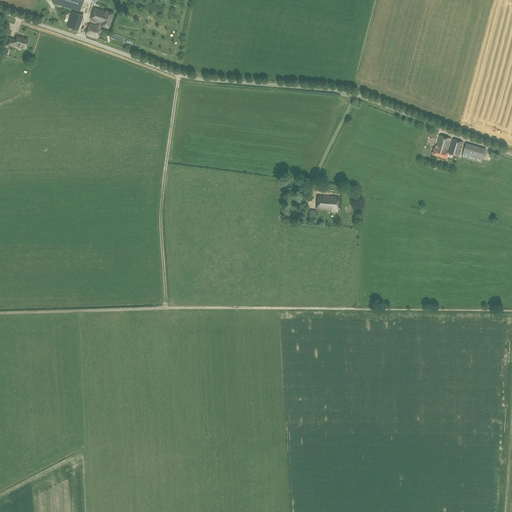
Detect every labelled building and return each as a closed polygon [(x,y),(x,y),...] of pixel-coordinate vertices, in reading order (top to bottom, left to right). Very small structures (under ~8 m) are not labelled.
[(80,12),(83,0),(54,0),(53,3),(80,12)] [(109,28),(114,13),(107,11),(106,12),(95,8),(91,21),(98,23),(97,26),(90,24),(86,35),(97,39),(101,26),(109,28)] [(77,30),(82,15),(73,12),(68,27),(72,29),(71,31),(76,33),(77,30)] [(9,38),(7,45),(11,47),(12,45),(14,45),(22,47),(22,48),(23,49),(24,49),(25,48),(25,49),(28,40),(17,36),(16,40),(9,38)] [(451,138),(439,135),(436,149),(435,149),(433,154),(446,158),(448,152),(447,152),(451,138)] [(448,153),(458,156),(463,142),(453,139),(448,153)] [(466,143),(462,157),(481,163),(485,149),(466,143)] [(338,211),(339,197),(318,195),(317,209),(331,210),(338,211)] [(305,217),(305,212),(294,209),(292,210),(290,211),(289,215),(300,218),(301,216),(305,217)]
